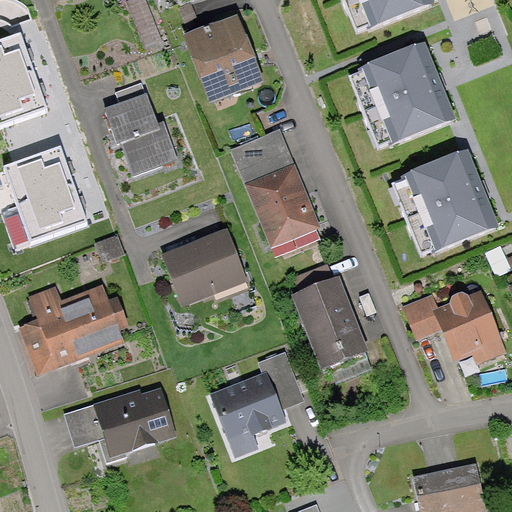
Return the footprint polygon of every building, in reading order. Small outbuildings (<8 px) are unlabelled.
[(148,0),(132,0),(128,2),(147,51),(165,44),(148,0)] [(432,0),(345,0),(357,30),(370,25),(372,28),(434,4),(432,0)] [(239,18),(185,38),(210,106),(264,85),(239,18)] [(33,34),(0,45),(0,132),(60,110),(33,34)] [(442,86),(425,44),(360,70),(362,74),(351,79),(379,147),(390,142),(391,146),(456,120),(442,86)] [(117,93),(121,104),(105,110),(118,145),(121,144),(133,176),(178,160),(164,123),(159,125),(148,95),(147,96),(142,84),(117,93)] [(248,186),(294,166),(280,131),(233,150),(248,186)] [(72,146),(6,168),(31,241),(97,218),(72,146)] [(483,192),(466,150),(404,176),(405,179),(392,184),(421,256),(432,251),(435,257),(499,230),(483,192)] [(294,166),(248,186),(274,249),(280,247),(285,259),(322,243),(317,231),(321,230),(304,189),(294,166)] [(227,231),(164,256),(184,307),(247,283),(227,231)] [(117,236),(96,244),(104,263),(125,255),(117,236)] [(501,247),(487,253),(497,277),(511,271),(501,247)] [(328,266),(293,278),(299,293),(333,280),(328,266)] [(369,351),(341,278),(333,280),(299,293),(294,295),(323,369),(369,351)] [(42,323),(21,330),(37,376),(82,359),(123,344),(118,332),(129,328),(117,296),(107,300),(103,287),(87,293),(89,299),(58,310),(51,292),(33,298),(42,323)] [(439,308),(436,309),(445,331),(458,360),(474,353),(480,367),(509,355),(482,291),(469,296),(463,294),(453,298),(451,303),(439,308)] [(418,342),(445,331),(436,309),(439,308),(434,296),(404,309),(418,342)] [(258,362),(263,375),(267,373),(282,411),(304,402),(285,352),(258,362)] [(263,375),(211,396),(236,459),(261,449),(256,436),(287,424),(282,411),(267,373),(263,375)] [(140,391),(94,405),(105,439),(101,440),(108,461),(180,438),(163,388),(141,395),(140,391)] [(75,449),(101,440),(105,439),(94,405),(66,416),(75,449)] [(440,473),(414,478),(421,511),(485,511),(476,465),(440,473)]
